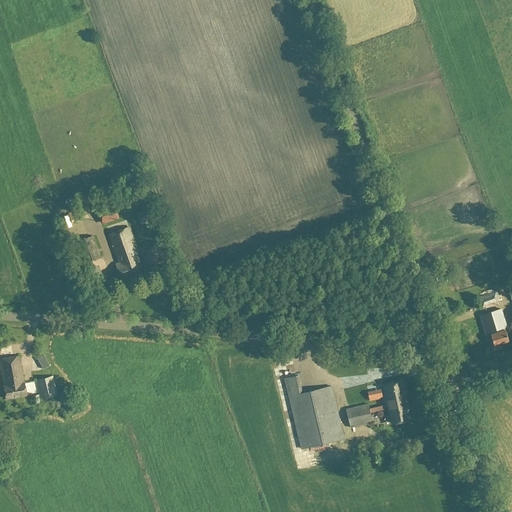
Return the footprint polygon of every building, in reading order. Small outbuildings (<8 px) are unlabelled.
[(116,207),(100,209),(102,221),(118,219),(116,207)] [(71,224),(88,218),(85,210),(79,212),(79,210),(67,215),(71,224)] [(153,210),(136,214),(139,224),(156,220),(153,210)] [(43,224),(42,224),(45,235),(47,235),(51,247),(49,247),(52,255),(66,251),(53,213),(46,215),(47,216),(41,218),(43,224)] [(128,228),(118,232),(107,236),(117,264),(114,265),(119,279),(141,271),(135,253),(137,252),(128,228)] [(92,237),(76,243),(84,264),(100,258),(92,237)] [(159,243),(137,250),(145,271),(166,264),(159,243)] [(497,297),(485,299),(486,308),(499,306),(497,297)] [(500,310),(480,316),(486,334),(491,332),(492,335),(490,335),(494,347),(508,342),(505,331),(504,331),(503,329),(505,328),(500,310)] [(50,366),(44,355),(38,359),(44,369),(50,366)] [(19,357),(0,359),(0,363),(4,388),(2,388),(4,400),(26,396),(24,384),(23,384),(19,357)] [(297,376),(284,379),(301,449),(342,439),(330,387),(302,394),(297,376)] [(52,378),(36,381),(40,400),(56,397),(52,378)] [(387,406),(405,401),(401,382),(382,386),(387,406)] [(79,395),(67,398),(69,406),(81,403),(79,395)] [(57,408),(67,405),(65,400),(55,403),(57,408)] [(405,401),(387,406),(389,417),(391,417),(392,424),(408,420),(405,406),(406,406),(405,401)] [(368,405),(345,410),(349,428),(372,423),(368,405)] [(369,470),(371,462),(363,460),(361,467),(369,470)]
